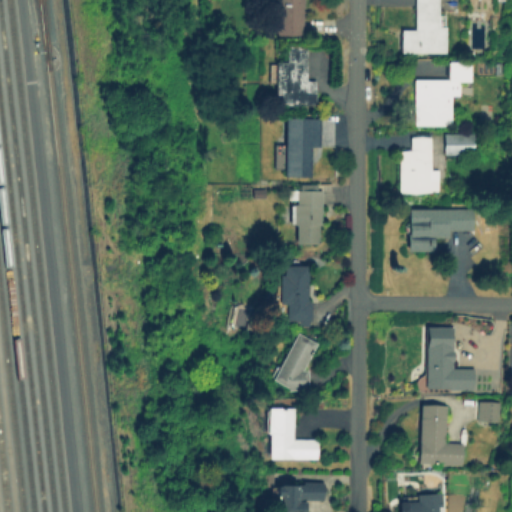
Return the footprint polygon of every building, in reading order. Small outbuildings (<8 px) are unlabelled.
[(302,0),(274,0),(274,34),(302,34),(302,0)] [(443,51),(444,17),(435,17),(435,0),(411,0),(411,29),(398,29),(397,51),(443,51)] [(313,104),(313,79),(303,79),(303,46),(284,46),(284,59),(272,59),(272,104),(313,104)] [(449,124),(449,94),(457,94),(457,79),(467,79),(467,60),(444,60),(444,78),(410,78),(409,124),(449,124)] [(318,116),(282,115),(282,143),(271,143),(271,165),(281,165),(280,175),(308,175),(308,145),(318,145),(318,116)] [(472,132),(442,132),(442,153),(472,153),(472,132)] [(396,192),(436,191),(436,167),(428,167),(427,135),(407,135),(407,147),(395,147),(396,192)] [(319,188),(287,188),(287,224),(293,224),(293,242),(319,242),(319,188)] [(448,229),(470,229),(471,207),(405,206),(404,249),(431,249),(431,236),(448,236),(448,229)] [(277,302),(283,302),(283,320),(307,320),(306,263),(276,263),(277,302)] [(286,387),(271,379),(295,332),(315,343),(301,369),(306,369),(307,389),(286,390),(286,387)] [(422,388),(472,388),(472,366),(450,366),(450,333),(422,333),(422,388)] [(496,420),(496,400),(475,400),(475,420),(496,420)] [(459,463),(459,441),(442,440),(442,403),(416,402),(415,463),(459,463)] [(314,456),(314,437),(291,437),(291,406),(264,406),(264,456),(314,456)] [(321,480),(273,481),(273,511),(301,511),(301,500),(321,499),(321,480)] [(437,511),(437,491),(413,491),(413,500),(402,500),(402,508),(395,508),(395,511),(437,511)]
